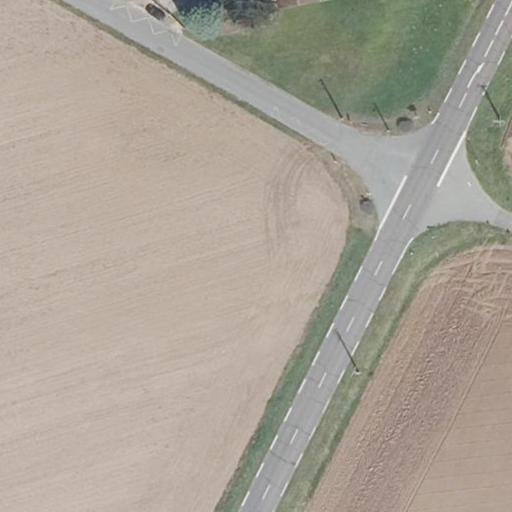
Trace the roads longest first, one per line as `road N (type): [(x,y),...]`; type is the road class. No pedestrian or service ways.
road 1 (residential): [(422,182),(91,0)]
road 2 (secondary): [(422,182),(257,511)]
road 3 (secondary): [(511,0),(422,182)]
